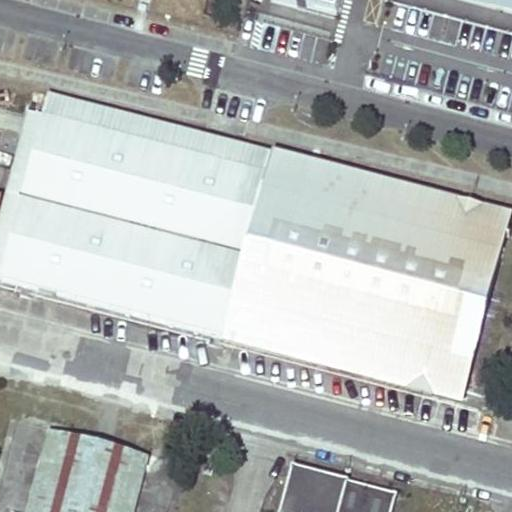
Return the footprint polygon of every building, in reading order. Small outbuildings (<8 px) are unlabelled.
[(271,0),(267,17),(331,34),(339,0),(271,0)] [(511,0),(465,0),(511,12),(511,0)] [(505,239),(45,119),(2,283),(223,341),(462,404),(467,386),(505,239)] [(134,511),(148,461),(50,435),(29,511),(134,511)] [(391,511),(396,497),(293,470),(282,511),(391,511)]
